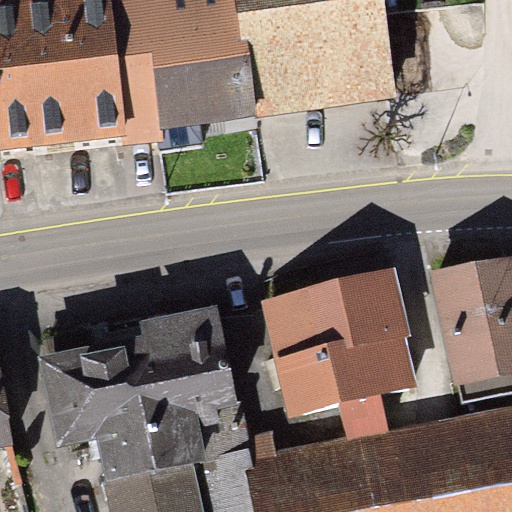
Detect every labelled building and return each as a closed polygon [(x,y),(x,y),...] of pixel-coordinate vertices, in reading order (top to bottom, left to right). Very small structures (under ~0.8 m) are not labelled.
[(0,0),(0,36),(8,135),(167,123),(157,0),(0,0)] [(220,0),(157,0),(167,123),(229,118),(220,0)] [(220,0),(229,118),(376,106),(367,0),(220,0)] [(511,292),(501,251),(421,273),(450,378),(511,360),(511,292)] [(259,305),(279,411),(404,387),(383,281),(259,305)] [(131,343),(42,356),(55,437),(89,431),(95,472),(175,459),(190,457),(184,417),(210,413),(194,312),(127,322),(131,343)] [(1,347),(0,347),(0,443),(16,442),(1,347)] [(511,511),(511,407),(236,460),(245,511),(511,511)] [(183,511),(175,459),(95,472),(101,511),(183,511)]
